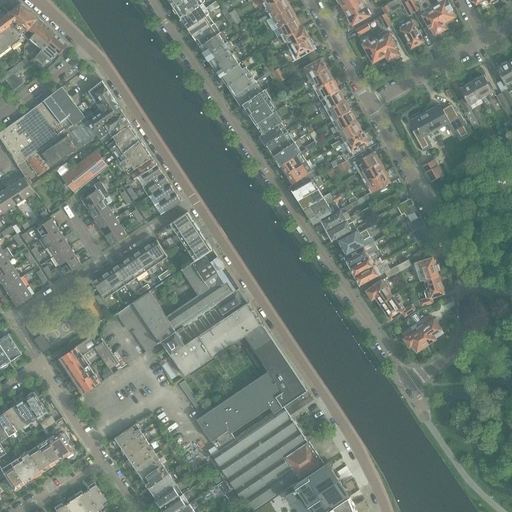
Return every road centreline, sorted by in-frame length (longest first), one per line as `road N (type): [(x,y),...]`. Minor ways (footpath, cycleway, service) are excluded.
road 1 (residential): [(409,384),(151,0)]
road 2 (residential): [(385,511),(349,439),(192,198)]
road 3 (residential): [(409,384),(454,349),(463,291),(449,249),(368,105)]
road 4 (residential): [(192,198),(88,48)]
road 5 (residential): [(368,105),(483,39)]
road 6 (residential): [(100,258),(10,318),(0,302)]
